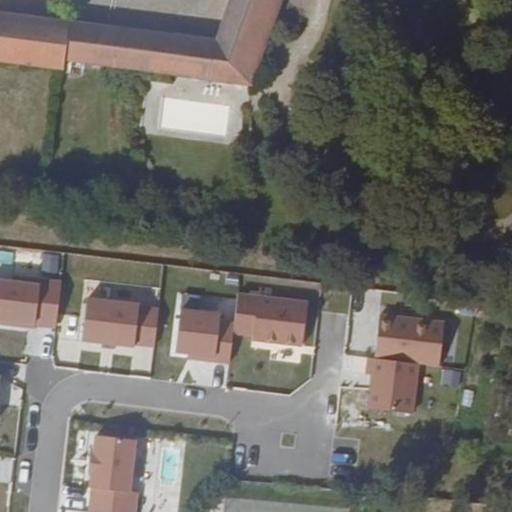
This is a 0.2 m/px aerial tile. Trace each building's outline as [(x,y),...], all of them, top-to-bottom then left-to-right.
[(0,8),(0,50),(72,60),(72,65),(83,66),(84,57),(250,81),(277,0),(229,0),(216,38),(0,8)] [(249,201),(254,159),(239,157),(234,200),(249,201)] [(276,268),(276,250),(261,248),(260,267),(276,268)] [(58,323),(64,277),(17,271),(16,278),(0,275),(0,319),(37,324),(37,320),(58,323)] [(307,343),(312,299),(242,291),(237,329),(256,332),(256,337),(307,343)] [(158,342),(162,308),(142,306),(142,301),(90,295),(85,337),(105,339),(104,346),(118,348),(119,342),(136,344),(137,340),(158,342)] [(237,329),(238,319),(224,318),(224,311),(184,306),(179,348),(192,349),(192,355),(234,360),(237,329)] [(423,361),(444,364),(449,320),(385,312),(380,356),(423,361)] [(380,356),(373,355),(371,371),(378,372),(374,406),(417,411),(423,361),(380,356)] [(137,511),(140,490),(132,489),(139,438),(99,433),(98,452),(94,452),(92,469),(95,469),(92,485),(95,485),(92,511),(102,511),(137,511)]
